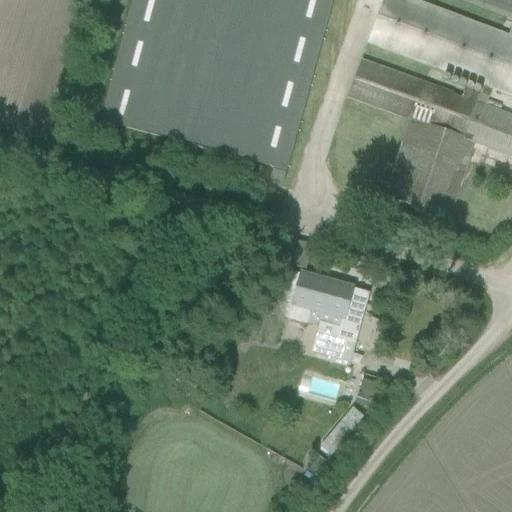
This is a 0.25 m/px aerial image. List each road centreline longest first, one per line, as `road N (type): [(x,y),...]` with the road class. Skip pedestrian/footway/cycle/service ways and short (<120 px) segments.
road 1 (unclassified): [(511,290),(0,148)]
road 2 (residential): [(511,302),(337,511)]
road 3 (unknown): [(354,0),(283,225)]
